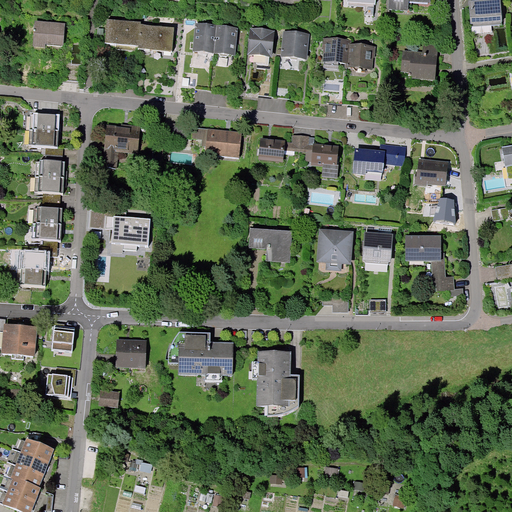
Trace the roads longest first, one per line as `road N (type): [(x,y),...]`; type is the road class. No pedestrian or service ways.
road 1 (residential): [(92,314),(478,322)]
road 2 (residential): [(463,136),(86,98)]
road 3 (residential): [(86,98),(76,313)]
road 4 (residential): [(71,511),(92,314)]
road 5 (residential): [(478,322),(463,136)]
road 6 (residential): [(463,136),(452,0)]
